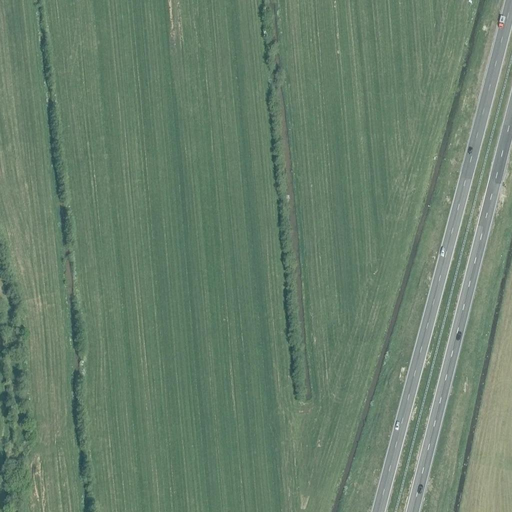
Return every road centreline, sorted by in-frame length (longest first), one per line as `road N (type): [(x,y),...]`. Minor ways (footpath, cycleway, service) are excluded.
road 1 (trunk): [(511,0),(377,511)]
road 2 (trunk): [(412,511),(511,113)]
